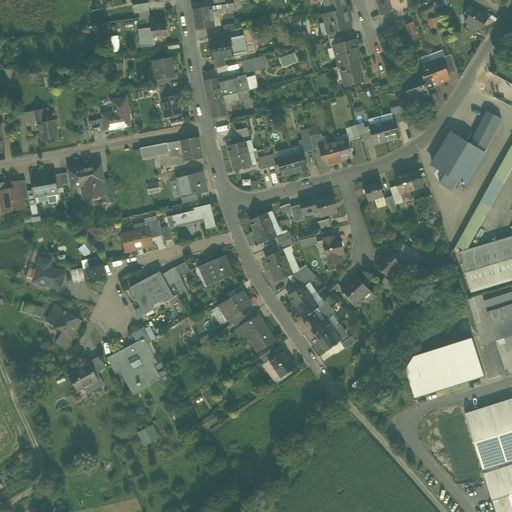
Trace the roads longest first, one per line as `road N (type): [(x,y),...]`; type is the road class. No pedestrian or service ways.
road 1 (residential): [(511,14),(421,143),(342,176)]
road 2 (unclassified): [(511,379),(417,410),(407,434),(465,511)]
road 3 (residential): [(0,168),(206,127)]
road 4 (residential): [(339,393),(259,282),(239,236)]
road 5 (residential): [(239,236),(117,267),(92,322)]
road 6 (residential): [(339,393),(442,511)]
road 7 (residential): [(206,127),(185,0)]
